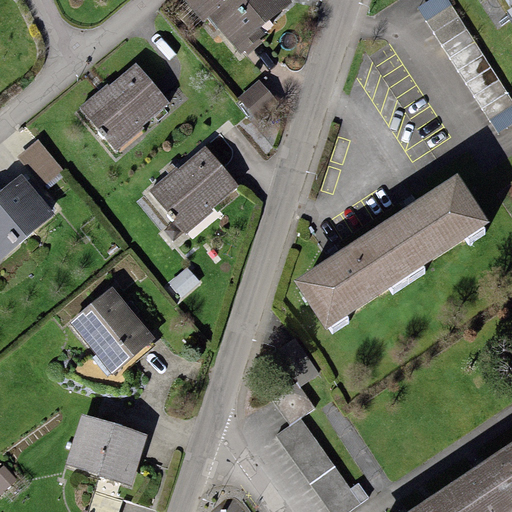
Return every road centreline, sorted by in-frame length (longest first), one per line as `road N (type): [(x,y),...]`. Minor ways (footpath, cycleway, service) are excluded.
road 1 (residential): [(347,0),(210,429)]
road 2 (unknown): [(511,147),(485,149),(402,33),(346,3)]
